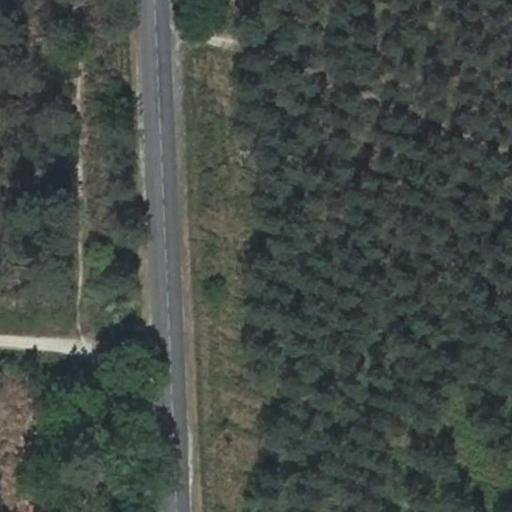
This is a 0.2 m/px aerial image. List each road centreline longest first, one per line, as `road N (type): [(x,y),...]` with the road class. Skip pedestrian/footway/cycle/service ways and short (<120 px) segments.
road 1 (tertiary): [(152,0),(176,511)]
road 2 (track): [(82,347),(73,0)]
road 3 (track): [(168,357),(0,339)]
